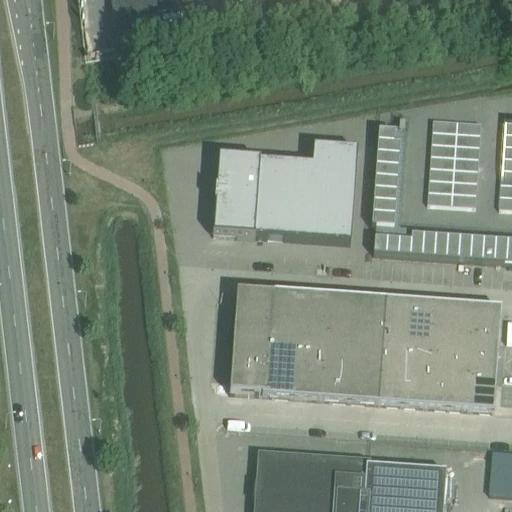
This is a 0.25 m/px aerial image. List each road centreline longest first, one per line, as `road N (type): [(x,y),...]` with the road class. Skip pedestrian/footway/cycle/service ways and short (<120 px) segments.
road 1 (secondary): [(85,511),(27,0)]
road 2 (unclassified): [(189,278),(511,303)]
road 3 (secondary): [(0,207),(35,511)]
road 4 (unknown): [(511,441),(206,434)]
road 5 (unclassified): [(215,511),(189,278)]
